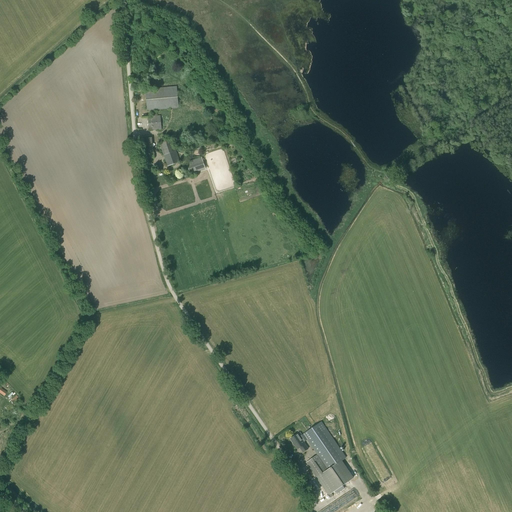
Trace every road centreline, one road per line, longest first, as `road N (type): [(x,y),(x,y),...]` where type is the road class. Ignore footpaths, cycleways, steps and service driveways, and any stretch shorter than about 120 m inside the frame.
road 1 (unclassified): [(303,511),(305,490),(163,273),(137,173),(122,0)]
road 2 (track): [(114,0),(0,101)]
